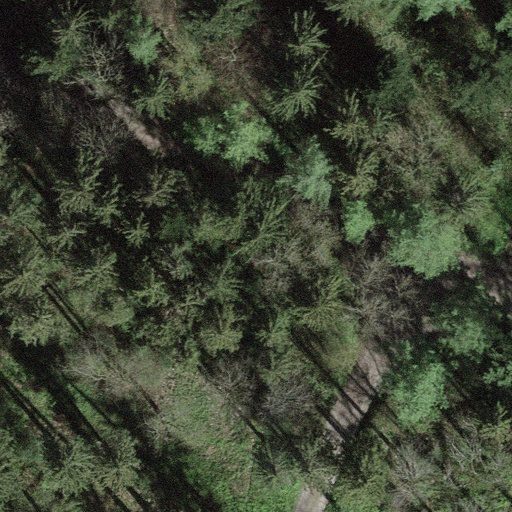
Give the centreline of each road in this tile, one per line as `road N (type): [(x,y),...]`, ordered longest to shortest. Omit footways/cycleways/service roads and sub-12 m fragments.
road 1 (track): [(0,64),(240,156),(423,264)]
road 2 (track): [(423,264),(309,511)]
